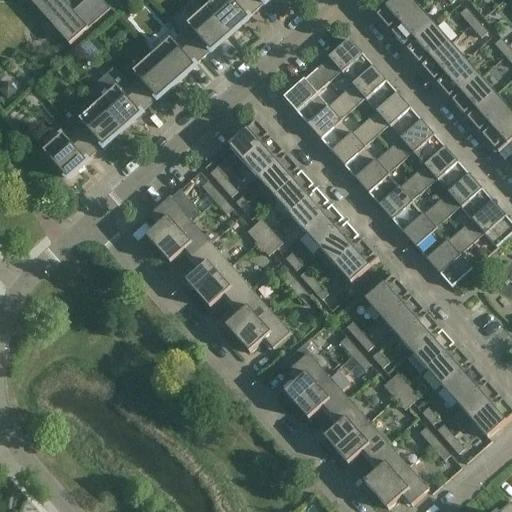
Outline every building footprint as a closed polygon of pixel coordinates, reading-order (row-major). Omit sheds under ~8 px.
[(28,0),(70,46),(88,30),(111,10),(102,0),(88,0),(73,13),(62,0),(28,0)] [(216,0),(206,9),(230,36),(257,12),(246,0),(216,0)] [(246,0),(257,12),(270,0),(246,0)] [(397,0),(377,17),(393,35),(421,11),(410,0),(397,0)] [(192,31),(184,39),(203,60),(230,36),(206,9),(187,26),(192,31)] [(466,10),(460,16),(470,28),(477,22),(466,10)] [(421,11),(393,35),(408,52),(436,28),(421,11)] [(477,22),(470,28),(481,40),(488,34),(477,22)] [(436,28),(408,52),(423,69),(451,45),(436,28)] [(171,40),(152,57),(176,84),(203,60),(184,39),(176,46),(171,40)] [(501,40),(494,46),(505,58),(511,52),(501,40)] [(350,41),(317,70),(330,85),(342,74),(353,87),(341,98),(374,69),(350,41)] [(451,45),(423,69),(438,87),(466,62),(451,45)] [(138,79),(130,86),(149,107),(176,84),(152,57),(133,73),(138,79)] [(466,62),(438,87),(453,104),(481,79),(466,62)] [(374,69),(341,98),(353,112),(366,101),(377,114),(365,124),(365,125),(398,96),(374,69)] [(284,100),(308,127),(341,98),(329,108),(317,95),(330,85),(317,70),(284,100)] [(481,79),(453,104),(468,121),(496,96),(481,79)] [(117,88),(98,105),(122,131),(149,107),(130,86),(122,94),(117,88)] [(398,96),(365,125),(377,138),(390,128),(401,141),(389,151),(389,152),(422,123),(398,96)] [(496,96),(468,121),(483,138),(511,113),(496,96)] [(341,98),(308,127),(332,154),(365,125),(365,124),(353,135),(341,122),(353,112),(341,98)] [(85,127),(76,134),(95,155),(122,131),(98,105),(80,121),(85,127)] [(511,114),(511,113),(483,138),(499,156),(511,144),(511,114)] [(422,123),(389,152),(401,166),(413,155),(425,168),(413,178),(413,179),(446,150),(422,123)] [(230,148),(245,166),(273,141),(272,141),(271,142),(268,138),(269,137),(257,124),(230,148)] [(365,125),(332,154),(356,181),(389,152),(389,151),(376,162),(365,149),(377,138),(365,125)] [(95,155),(76,134),(68,141),(63,136),(44,153),(67,180),(95,155)] [(273,141),(245,166),(260,183),(288,158),(287,158),(285,159),(283,156),(284,154),(273,141)] [(446,150),(413,179),(425,192),(437,182),(449,194),(436,205),(437,206),(470,177),(446,150)] [(389,152),(356,181),(380,208),(413,179),(413,178),(400,189),(389,176),(401,166),(389,152)] [(288,158),(260,183),(275,200),(303,175),(302,175),(301,176),(298,173),(300,171),(288,158)] [(227,181),(217,169),(210,175),(221,187),(227,181)] [(303,175),(275,200),(291,217),(318,192),(316,193),(313,190),(315,188),(303,175)] [(470,177),(437,206),(449,219),(461,209),(472,221),(460,232),(461,233),(494,204),(470,177)] [(413,179),(380,208),(404,235),(437,206),(436,205),(424,216),(413,203),(425,192),(413,179)] [(227,181),(221,187),(231,199),(238,194),(227,181)] [(202,189),(214,203),(221,197),(208,183),(202,189)] [(318,192),(291,217),(306,234),(333,210),(333,209),(331,211),(328,207),(330,206),(318,192)] [(221,197),(214,203),(227,217),(233,211),(221,197)] [(242,199),(236,204),(246,217),(253,211),(242,199)] [(147,238),(159,252),(191,223),(171,200),(153,215),(162,225),(147,238)] [(511,224),(494,204),(461,233),(473,246),(485,235),(497,250),(511,236),(511,224)] [(437,206),(404,235),(428,262),(461,233),(460,232),(448,243),(437,230),(449,219),(437,206)] [(333,210),(306,234),(321,251),(348,227),(348,226),(346,228),(343,224),(345,223),(333,210)] [(262,221),(254,227),(265,239),(273,233),(262,221)] [(191,223),(159,252),(171,265),(186,252),(194,261),(211,246),(191,223)] [(265,239),(254,227),(247,234),(258,246),(265,239)] [(348,227),(321,251),(336,268),(364,244),(363,243),(361,245),(358,241),(360,240),(348,227)] [(273,233),(265,239),(276,251),(283,245),(273,233)] [(461,233),(428,262),(452,290),(473,271),(460,257),(473,246),(461,233)] [(265,239),(258,246),(268,258),(276,251),(265,239)] [(364,244),(336,268),(352,286),(379,261),(378,260),(376,262),(373,258),(375,257),(364,244)] [(211,246),(194,261),(202,270),(187,283),(199,297),(231,268),(211,246)] [(292,255),(286,261),(296,273),(303,267),(292,255)] [(231,268),(199,297),(210,310),(225,297),(233,306),(251,290),(231,268)] [(301,278),(311,290),(318,284),(307,272),(301,278)] [(281,278),(294,292),(300,287),(288,273),(281,278)] [(366,302),(382,320),(409,296),(398,282),(396,284),(393,281),(395,279),(394,278),(366,302)] [(318,284),(311,290),(322,302),(329,296),(318,284)] [(300,287),(294,292),(306,307),(313,301),(300,287)] [(251,290),(233,306),(242,315),(227,328),(238,342),(271,313),(251,290)] [(409,296),(382,320),(397,337),(425,313),(413,299),(411,301),(408,298),(410,296),(409,296)] [(271,313),(238,342),(250,355),(265,342),(274,352),(291,336),(271,313)] [(425,313),(397,337),(412,354),(440,330),(428,317),(426,318),(423,315),(425,313)] [(353,324),(346,330),(357,342),(364,336),(353,324)] [(440,330),(412,354),(427,371),(455,347),(443,334),(441,335),(438,332),(440,330)] [(364,336),(357,342),(368,354),(374,348),(364,336)] [(359,353),(347,339),(340,345),(352,359),(359,353)] [(455,347),(427,371),(442,388),(470,364),(458,351),(456,352),(453,349),(455,347)] [(359,353),(352,359),(365,373),(371,367),(359,353)] [(379,353),(372,359),(383,371),(389,365),(379,353)] [(285,394),(297,408),(329,379),(309,356),(291,371),(300,381),(285,394)] [(470,364),(442,388),(457,405),(485,381),(473,368),(471,369),(468,366),(470,364)] [(398,375),(391,381),(402,394),(409,387),(398,375)] [(329,379),(297,408),(309,421),(324,408),(332,417),(349,402),(329,379)] [(402,394),(391,381),(384,388),(394,400),(402,394)] [(485,381),(457,405),(472,422),(500,398),(488,385),(487,387),(484,383),(486,382),(485,381)] [(409,387),(402,394),(412,406),(420,399),(409,387)] [(402,394),(394,400),(405,412),(412,406),(402,394)] [(500,398),(472,422),(488,440),(511,419),(511,411),(504,402),(502,404),(499,400),(501,399),(500,398)] [(349,402),(332,417),(340,426),(326,438),(337,452),(369,424),(349,402)] [(422,415),(433,427),(439,421),(429,409),(422,415)] [(369,424),(337,452),(349,466),(364,453),(372,462),(389,446),(369,424)] [(455,438),(444,426),(437,432),(448,444),(455,438)] [(420,434),(432,449),(439,443),(426,429),(420,434)] [(455,438),(448,444),(458,456),(465,450),(455,438)] [(439,443),(432,449),(444,463),(451,457),(439,443)] [(389,446),(372,462),(380,471),(365,484),(376,498),(409,469),(389,446)] [(409,469),(376,498),(388,511),(403,498),(412,507),(429,492),(409,469)] [(511,511),(511,505),(510,503),(500,511),(511,511)]
